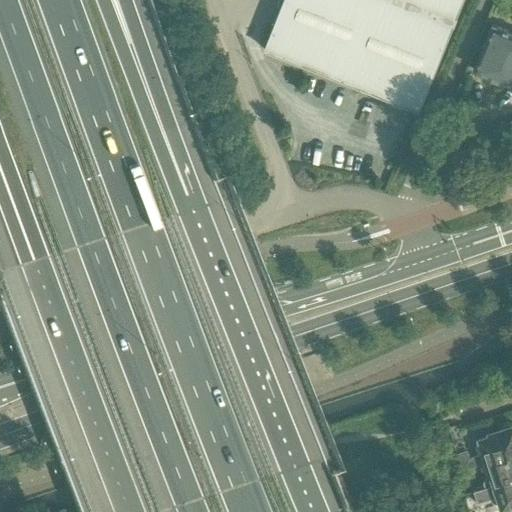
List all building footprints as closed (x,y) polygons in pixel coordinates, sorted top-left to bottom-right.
[(419,110),(462,0),(283,0),(264,49),(419,110)] [(475,69),(511,84),(511,32),(492,24),(474,67),(473,69),(475,70),(475,69)] [(475,457),(469,458),(468,464),(469,468),(487,462),(511,453),(511,423),(508,422),(504,424),(501,429),(489,433),(490,435),(477,439),(476,445),(477,449),(481,452),(475,457)] [(492,477),(485,479),(483,482),(485,487),(511,477),(511,453),(487,462),(492,477)] [(502,507),(507,506),(508,508),(511,509),(511,477),(485,487),(485,488),(476,490),(477,494),(477,504),(498,497),(502,507)]
